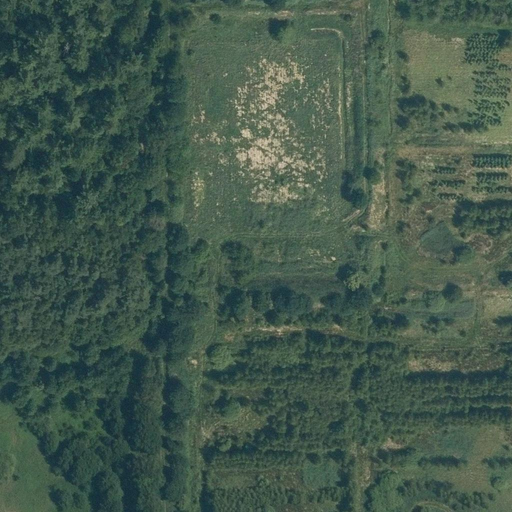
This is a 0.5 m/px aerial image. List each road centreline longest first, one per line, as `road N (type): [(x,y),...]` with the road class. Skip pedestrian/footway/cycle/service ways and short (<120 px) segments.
road 1 (track): [(203,511),(201,368),(217,304),(215,252),(238,233),(332,232),(368,204),(360,0)]
road 2 (track): [(212,332),(511,337)]
road 3 (track): [(332,232),(341,212),(337,49),(328,36),(299,32),(298,0)]
road 4 (track): [(171,8),(359,5)]
